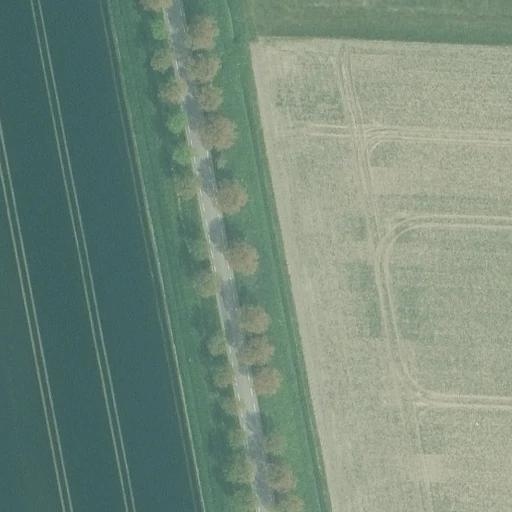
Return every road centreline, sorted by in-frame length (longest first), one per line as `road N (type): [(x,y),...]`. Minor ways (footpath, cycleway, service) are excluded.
road 1 (track): [(229,511),(132,0)]
road 2 (tertiary): [(170,0),(264,511)]
